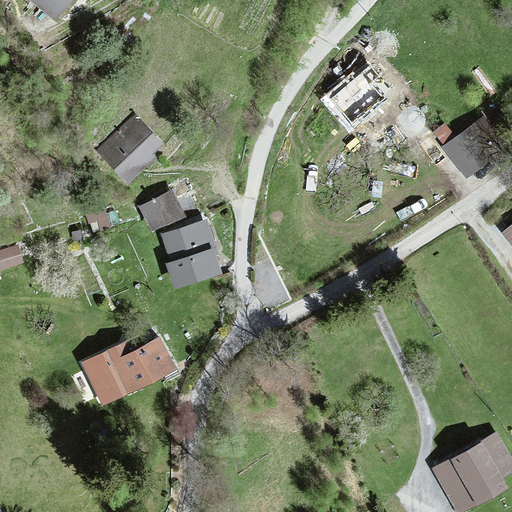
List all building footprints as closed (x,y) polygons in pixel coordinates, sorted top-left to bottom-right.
[(36,0),(62,21),(78,0),(36,0)] [(370,60),(322,99),(349,131),(397,92),(370,60)] [(484,113),(441,143),(464,175),(506,145),(484,113)] [(168,151),(133,116),(95,154),(131,189),(168,151)] [(170,187),(137,204),(150,229),(183,213),(170,187)] [(158,232),(175,284),(223,268),(206,216),(193,219),(158,232)] [(511,217),(503,225),(511,237),(511,217)] [(22,245),(0,249),(0,268),(26,263),(22,245)] [(121,343),(83,361),(100,398),(173,364),(159,336),(126,351),(121,343)] [(511,467),(494,434),(430,468),(453,511),(459,511),(506,487),(501,478),(511,471),(511,467)]
